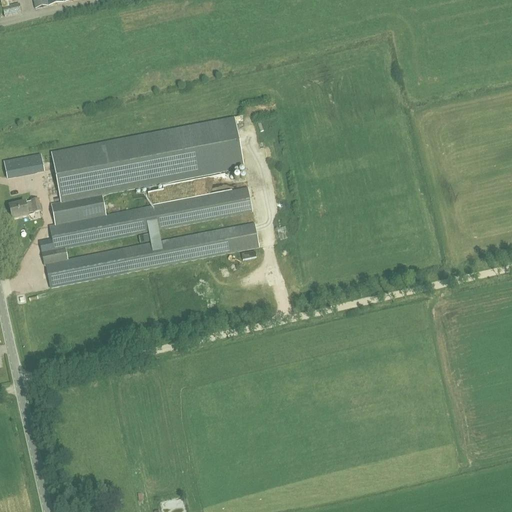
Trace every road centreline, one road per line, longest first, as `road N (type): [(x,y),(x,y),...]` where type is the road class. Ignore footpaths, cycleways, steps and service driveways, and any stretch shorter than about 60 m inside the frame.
road 1 (track): [(18,382),(511,269)]
road 2 (tertiary): [(48,511),(0,298)]
